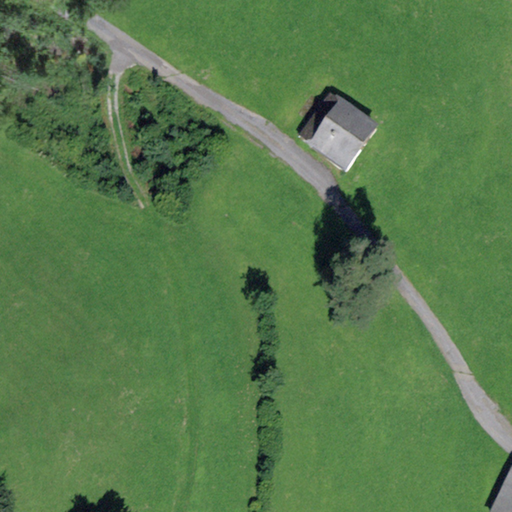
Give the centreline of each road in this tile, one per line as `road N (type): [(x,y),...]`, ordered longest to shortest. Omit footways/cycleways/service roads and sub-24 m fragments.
road 1 (track): [(511,445),(498,435),(413,298),(339,202),(289,153),(45,0)]
road 2 (track): [(117,42),(113,106),(166,260),(186,363),(193,454),(180,511)]
